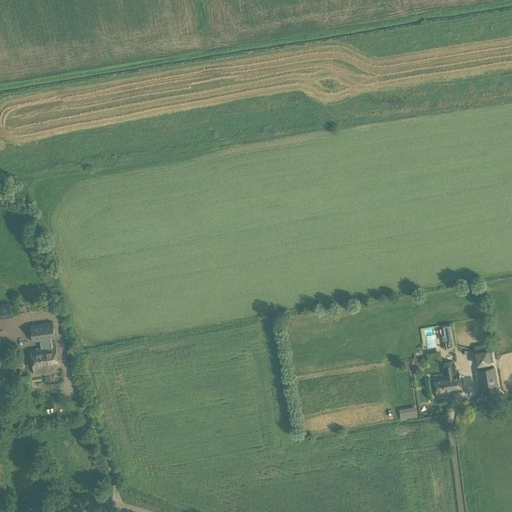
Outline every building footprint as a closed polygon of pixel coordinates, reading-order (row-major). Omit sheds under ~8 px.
[(9,304),(0,305),(0,312),(1,317),(11,315),(9,304)] [(52,322),(30,325),(32,341),(44,339),(45,347),(30,349),(34,373),(46,372),(46,368),(58,366),(55,345),(52,346),(51,338),(54,338),(52,322)] [(449,327),(443,328),(445,337),(443,337),(443,341),(445,340),(446,349),(452,349),(449,327)] [(488,350),(475,352),(477,364),(490,362),(488,350)] [(444,373),(433,375),(436,397),(449,395),(449,393),(462,391),(459,371),(455,372),(454,361),(442,363),(444,373)] [(494,367),(478,369),(482,394),(498,392),(494,367)]
